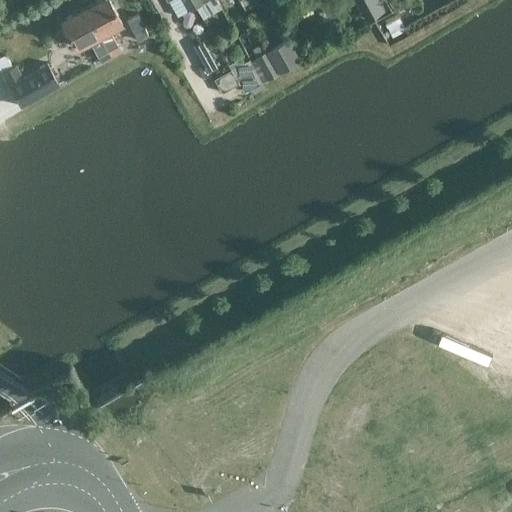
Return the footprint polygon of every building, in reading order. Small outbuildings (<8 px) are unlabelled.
[(121,50),(110,30),(123,23),(110,0),(94,0),(83,6),(111,55),(121,50)] [(197,6),(193,0),(182,0),(189,11),(197,6)] [(379,0),(355,0),(367,20),(385,10),(379,0)] [(111,55),(83,6),(60,19),(77,48),(89,41),(95,50),(101,61),(111,55)] [(290,40),(269,52),(280,71),(283,74),(303,63),(290,40)] [(269,78),(280,71),(269,52),(268,50),(257,56),(269,78)] [(211,53),(203,58),(211,72),(219,67),(211,53)] [(232,67),(240,81),(246,91),(264,81),(250,57),(232,67)] [(59,83),(47,63),(22,76),(8,84),(20,105),(59,83)] [(223,91),(240,81),(232,67),(215,77),(223,91)]
